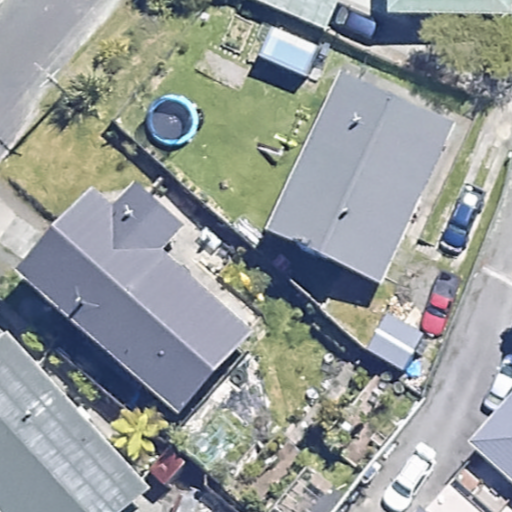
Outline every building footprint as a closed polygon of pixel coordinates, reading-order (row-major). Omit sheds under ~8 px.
[(255,0),(328,30),(340,0),(255,0)] [(511,15),(511,0),(392,0),(393,15),(511,15)] [(457,126),(344,74),(268,237),(381,290),(457,126)] [(182,231),(136,191),(113,216),(91,197),(17,281),(175,420),(251,335),(161,255),(182,231)] [(123,511),(143,493),(0,343),(0,511),(123,511)] [(511,511),(511,398),(471,446),(414,510),(416,511),(415,511),(511,511)]
